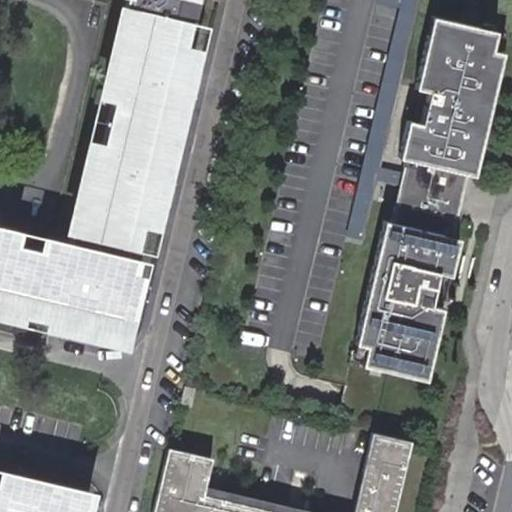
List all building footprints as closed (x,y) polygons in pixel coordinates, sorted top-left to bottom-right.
[(128,0),(105,95),(113,97),(121,99),(114,127),(107,154),(100,152),(93,151),(67,257),(41,250),(39,260),(11,253),(14,244),(16,236),(0,232),(0,511),(83,511),(87,496),(1,475),(0,481),(0,314),(25,321),(27,313),(55,319),(68,322),(126,336),(139,280),(132,278),(124,276),(130,249),(136,223),(144,225),(151,227),(156,208),(162,186),(184,91),(189,72),(193,54),(184,53),(191,26),(183,24),(188,0),(128,0)] [(197,0),(188,0),(183,24),(191,26),(197,0)] [(359,337),(354,360),(416,374),(433,303),(420,300),(427,268),(440,271),(449,230),(463,171),(472,173),(501,46),(484,42),(488,25),(425,11),(409,80),(421,83),(413,115),(400,112),(391,150),(403,153),(387,220),(374,216),(347,334),(359,337)] [(199,27),(191,26),(184,53),(193,54),(199,27)] [(201,75),(189,72),(184,91),(196,94),(201,75)] [(106,125),(114,127),(121,99),(113,97),(106,125)] [(62,108),(57,136),(69,138),(74,110),(62,108)] [(106,125),(100,152),(107,154),(114,127),(106,125)] [(174,190),(162,186),(156,208),(169,210),(174,190)] [(137,251),(144,225),(136,223),(130,249),(137,251)] [(41,250),(14,244),(11,253),(39,260),(41,250)] [(132,278),(137,251),(130,249),(124,276),(132,278)] [(25,321),(53,327),(55,319),(27,313),(25,321)] [(64,335),(68,322),(55,319),(53,327),(52,333),(64,335)] [(387,511),(405,437),(363,427),(343,511),(292,511),(198,490),(207,454),(163,444),(146,511),(387,511)]
